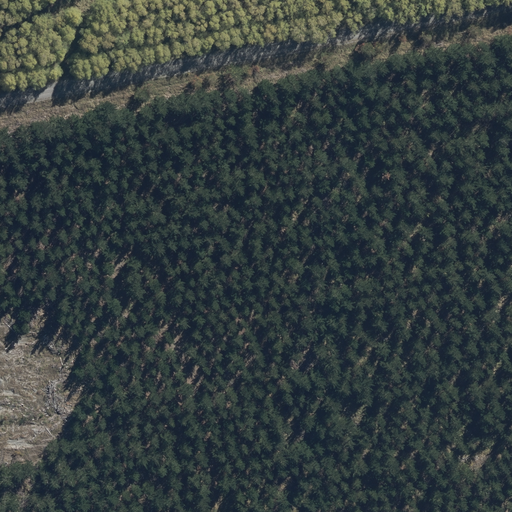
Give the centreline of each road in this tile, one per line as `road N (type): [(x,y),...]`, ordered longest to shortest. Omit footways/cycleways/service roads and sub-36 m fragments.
road 1 (unclassified): [(0,100),(511,3)]
road 2 (track): [(218,511),(162,272)]
